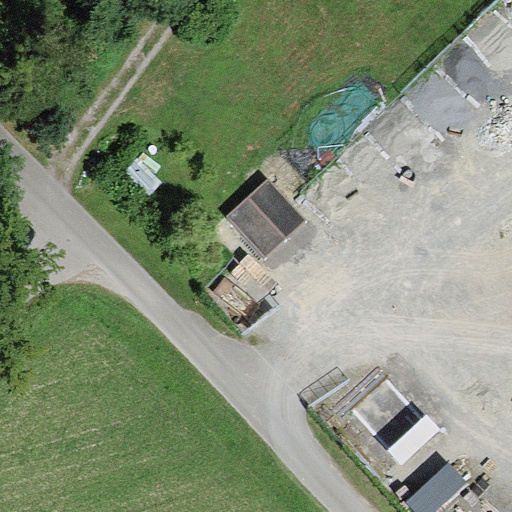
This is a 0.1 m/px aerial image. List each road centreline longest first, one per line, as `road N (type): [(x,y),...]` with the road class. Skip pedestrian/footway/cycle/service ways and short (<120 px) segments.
road 1 (track): [(0,148),(348,511)]
road 2 (track): [(37,186),(84,136),(173,0)]
